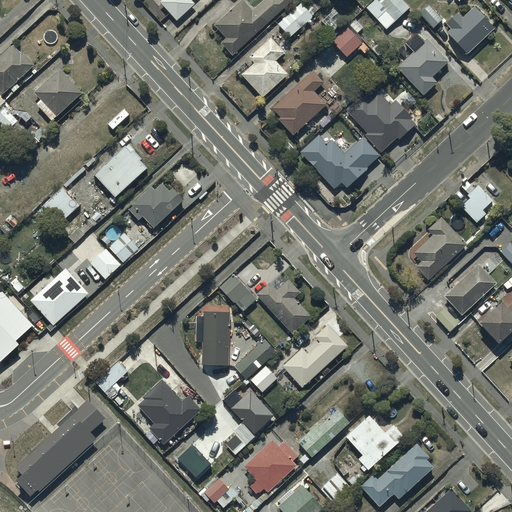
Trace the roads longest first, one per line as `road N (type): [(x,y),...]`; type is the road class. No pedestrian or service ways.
road 1 (tertiary): [(94,0),(333,259)]
road 2 (tertiary): [(333,259),(511,454)]
road 3 (tertiary): [(511,95),(333,259)]
